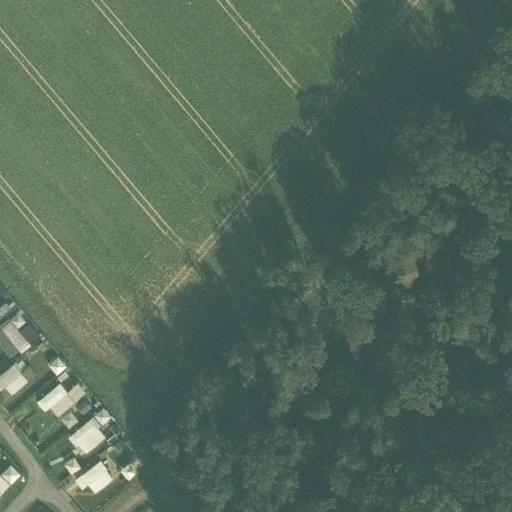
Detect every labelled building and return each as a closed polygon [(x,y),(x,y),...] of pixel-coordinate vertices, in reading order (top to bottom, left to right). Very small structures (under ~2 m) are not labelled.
[(18,325),(25,320),(18,310),(0,322),(0,344),(10,358),(31,344),(18,325)] [(0,380),(11,394),(28,380),(14,361),(0,372),(0,380)] [(52,405),(57,413),(87,393),(80,381),(67,390),(62,382),(37,399),(44,410),(52,405)] [(91,415),(68,436),(83,453),(106,433),(91,415)] [(74,476),(82,487),(88,483),(93,491),(113,478),(101,459),(74,476)] [(10,462),(1,472),(0,471),(0,495),(20,470),(10,462)]
